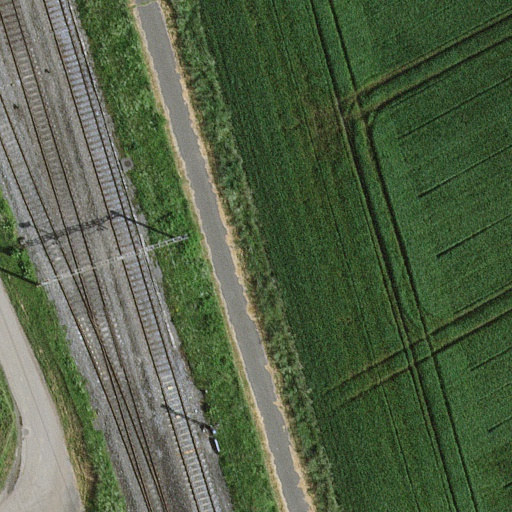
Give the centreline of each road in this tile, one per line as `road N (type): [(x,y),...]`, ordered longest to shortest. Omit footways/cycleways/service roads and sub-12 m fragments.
road 1 (unclassified): [(255,361),(145,0)]
road 2 (unclassified): [(24,511),(37,482),(41,429),(0,324)]
road 3 (track): [(255,361),(301,511)]
